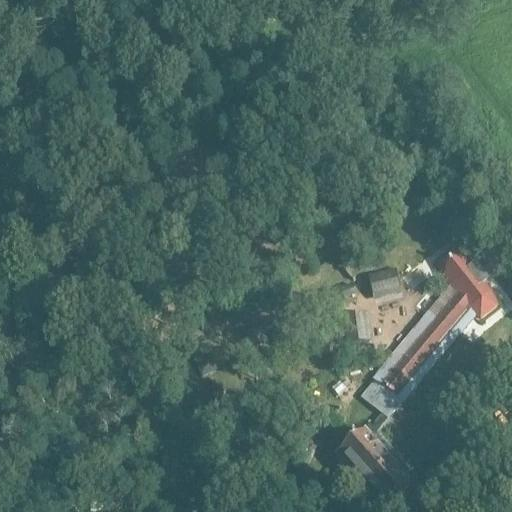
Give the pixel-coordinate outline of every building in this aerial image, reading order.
[(452,300),(380,387),(397,401),(403,394),(408,399),(417,388),(412,383),(469,314),(471,312),(480,323),(498,309),(490,293),(466,262),(453,251),(434,266),(439,278),(456,295),(452,300)] [(373,300),(400,293),(395,274),(368,281),(373,300)] [(344,301),(355,296),(352,289),(341,293),(344,301)] [(325,319),(338,314),(332,301),(320,306),(325,319)] [(300,329),(312,323),(307,311),(294,316),(300,329)] [(347,348),(367,345),(363,318),(343,320),(347,348)] [(277,340),(289,335),(284,322),(271,328),(277,340)] [(253,349),(265,344),(260,331),(247,337),(253,349)] [(203,378),(215,373),(209,360),(197,366),(203,378)] [(221,399),(226,394),(218,385),(212,390),(221,399)] [(376,426),(366,434),(338,459),(383,511),(414,511),(415,508),(407,499),(416,491),(414,489),(418,486),(410,477),(406,480),(382,453),(386,450),(375,437),(381,432),(376,426)] [(442,437),(435,430),(426,439),(432,446),(442,437)] [(440,481),(449,489),(465,473),(456,464),(440,481)]
